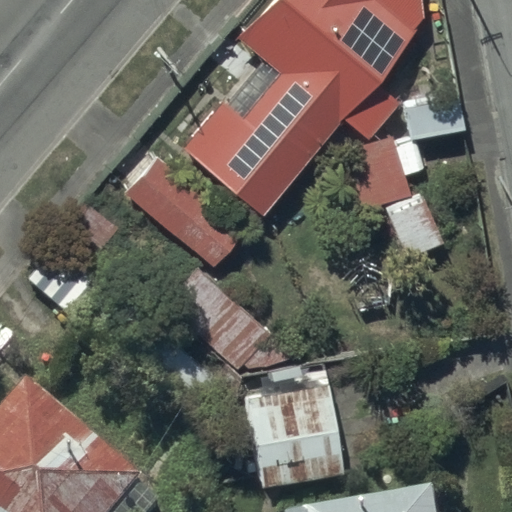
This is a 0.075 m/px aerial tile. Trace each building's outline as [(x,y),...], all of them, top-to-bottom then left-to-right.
[(266,0),(232,40),(254,59),(177,151),(255,218),(334,124),(356,142),(388,105),(367,87),(414,24),(411,0),(266,0)] [(239,231),(151,156),(120,193),(207,268),(239,231)] [(417,191),(380,204),(399,261),(437,248),(417,191)] [(49,249),(24,281),(74,321),(70,326),(183,417),(216,376),(100,283),(97,286),(49,249)] [(292,360),(194,268),(159,306),(229,370),(292,360)] [(324,383),(241,396),(254,489),(338,476),(324,383)] [(159,511),(24,404),(0,433),(0,511),(159,511)]
